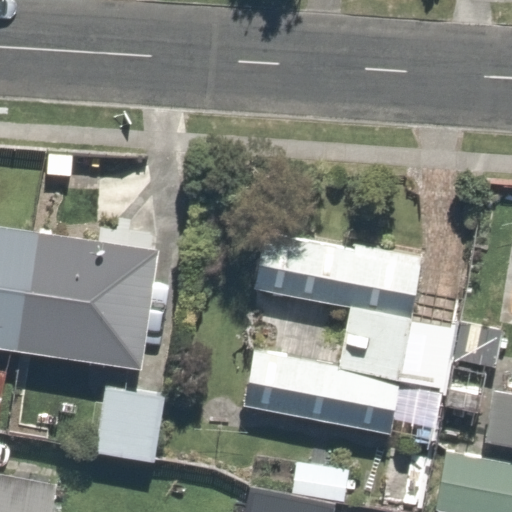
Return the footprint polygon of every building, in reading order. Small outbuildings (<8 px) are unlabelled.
[(154,249),(0,224),(0,346),(135,367),(154,249)] [(397,314),(406,261),(263,238),(253,301),(334,314),(327,356),(248,343),(238,404),(388,428),(397,373),(414,376),(424,319),(397,314)] [(166,381),(101,369),(88,438),(153,450),(166,381)] [(511,435),(511,381),(491,379),(484,431),(511,435)] [(253,444),(241,511),(330,511),(340,460),(253,444)] [(511,511),(511,453),(443,444),(434,507),(469,511),(511,511)] [(47,511),(52,486),(0,476),(0,511),(47,511)]
